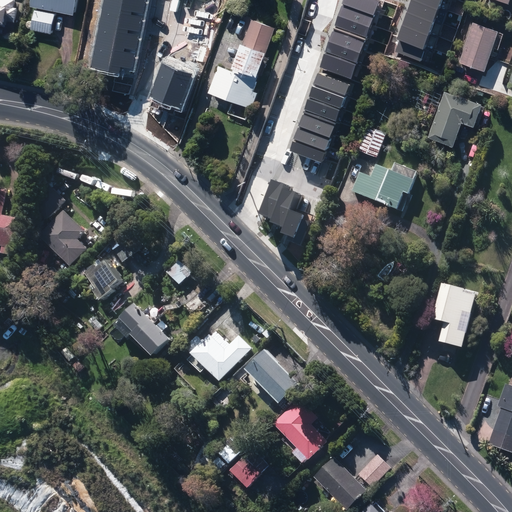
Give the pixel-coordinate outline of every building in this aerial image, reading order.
[(0,0),(0,25),(5,27),(7,22),(14,23),(18,7),(14,6),(15,0),(0,0)] [(31,0),(30,6),(74,14),(76,0),(31,0)] [(102,0),(90,65),(131,74),(145,0),(102,0)] [(234,0),(231,11),(246,16),(250,1),(244,0),(234,0)] [(379,2),(374,0),(343,0),(342,3),(374,15),(379,2)] [(433,22),(437,10),(410,0),(406,12),(433,22)] [(441,0),(410,0),(437,10),(441,0)] [(203,4),(200,14),(173,4),(163,31),(188,40),(183,53),(206,61),(220,21),(218,20),(222,11),(203,4)] [(338,16),(369,27),(373,18),(342,6),(338,16)] [(31,30),(52,34),(56,14),(35,10),(31,30)] [(433,22),(406,12),(402,25),(428,35),(433,22)] [(338,16),(335,26),(366,37),(369,27),(338,16)] [(210,92),(252,108),(258,93),(254,91),(259,74),(258,74),(266,52),(267,52),(276,28),(252,20),(244,43),(242,43),(233,67),(234,68),(233,71),(219,66),(210,92)] [(459,63),(485,71),(498,30),(473,22),(459,63)] [(423,48),(428,35),(402,25),(397,39),(399,40),(423,48)] [(329,41),(361,53),(365,42),(333,31),(329,41)] [(419,60),(423,48),(399,40),(395,51),(419,60)] [(329,41),(325,53),(357,64),(361,53),(329,41)] [(315,55),(305,53),(302,69),(311,71),(315,55)] [(325,53),(320,68),(351,79),(357,64),(325,53)] [(162,62),(149,98),(165,104),(179,69),(162,62)] [(195,75),(179,69),(165,104),(182,111),(195,75)] [(320,73),(314,86),(344,98),(349,85),(320,73)] [(309,99),(339,111),(344,98),(314,86),(309,99)] [(429,137),(454,146),(463,122),(474,126),(482,104),(446,91),(429,137)] [(309,99),(305,110),(335,122),(339,111),(309,99)] [(299,126),(330,138),(335,125),(303,113),(299,126)] [(358,149),(377,157),(387,134),(385,133),(386,129),(372,123),(371,127),(367,126),(358,149)] [(299,126),(293,139),(326,151),(331,138),(330,138),(299,126)] [(326,151),(293,139),(289,150),(298,154),(321,163),(326,151)] [(25,148),(0,143),(0,162),(21,166),(25,148)] [(352,193),(397,211),(404,194),(408,196),(417,173),(395,164),(391,172),(376,166),(371,178),(360,174),(352,193)] [(328,170),(314,165),(302,200),(316,205),(328,170)] [(270,217),(284,183),(272,179),(258,213),(270,217)] [(269,222),(282,227),(289,209),(297,189),(284,183),(270,217),(269,222)] [(33,206),(48,222),(68,203),(52,187),(33,206)] [(0,252),(3,253),(4,247),(16,250),(22,221),(3,217),(8,191),(0,189),(0,252)] [(303,214),(289,209),(282,227),(280,232),(294,238),(303,214)] [(40,238),(71,268),(88,250),(79,241),(86,233),(65,212),(40,238)] [(112,245),(124,264),(141,252),(129,234),(112,245)] [(93,292),(100,301),(113,292),(111,289),(120,283),(106,262),(102,265),(99,261),(95,264),(96,266),(85,274),(96,290),(93,292)] [(168,274),(180,286),(192,273),(180,261),(168,274)] [(440,344),(462,349),(476,297),(464,294),(465,291),(442,285),(432,321),(445,324),(440,344)] [(183,307),(196,321),(210,308),(196,294),(183,307)] [(133,336),(154,358),(171,340),(134,305),(121,318),(123,320),(118,325),(125,333),(130,328),(136,333),(133,336)] [(186,348),(220,383),(253,350),(240,336),(230,346),(216,333),(212,338),(210,336),(203,343),(197,337),(186,348)] [(245,371),(279,405),(299,385),(266,351),(245,371)] [(73,367),(81,374),(86,369),(79,361),(73,367)] [(488,446),(511,453),(511,387),(505,386),(497,408),(501,410),(488,446)] [(328,443),(312,426),(319,419),(300,400),(274,425),(297,449),(293,453),(303,464),(308,460),(309,461),(328,443)] [(219,456),(227,464),(234,457),(235,459),(243,451),(235,442),(219,456)] [(212,467),(217,473),(225,466),(213,454),(203,463),(209,469),(212,467)] [(234,477),(247,490),(270,467),(257,454),(249,462),(244,457),(227,475),(231,480),(234,477)] [(314,478),(348,511),(368,492),(369,493),(392,470),(378,456),(355,479),(334,458),(314,478)] [(185,480),(188,483),(197,474),(195,471),(185,480)] [(260,496),(256,500),(262,506),(266,502),(260,496)]
